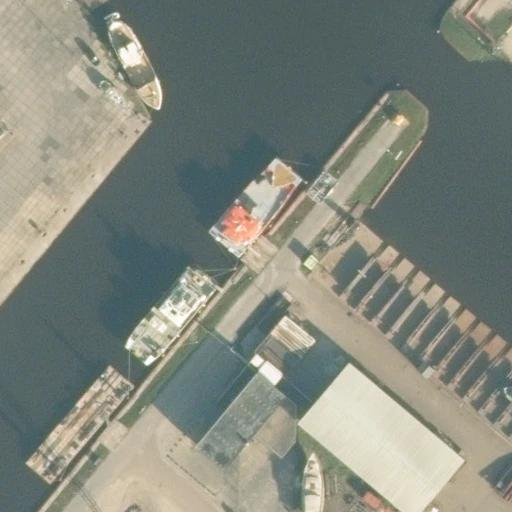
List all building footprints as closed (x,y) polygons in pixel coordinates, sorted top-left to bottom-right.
[(335,266),(444,360),(466,334),(403,279),(404,278),(358,239),(335,266)] [(285,378),(316,341),(285,315),(254,352),(257,355),(266,362),(285,378)] [(260,369),(266,362),(257,355),(251,362),(260,369)] [(417,370),(427,377),(434,368),(424,360),(417,370)] [(299,423),(400,511),(421,511),(463,465),(349,365),(314,405),(308,412),(299,423)] [(296,406),(248,366),(217,403),(226,411),(196,449),(223,472),(254,435),(282,458),(295,443),(296,406)] [(314,405),(296,389),(289,397),(308,412),(314,405)]
